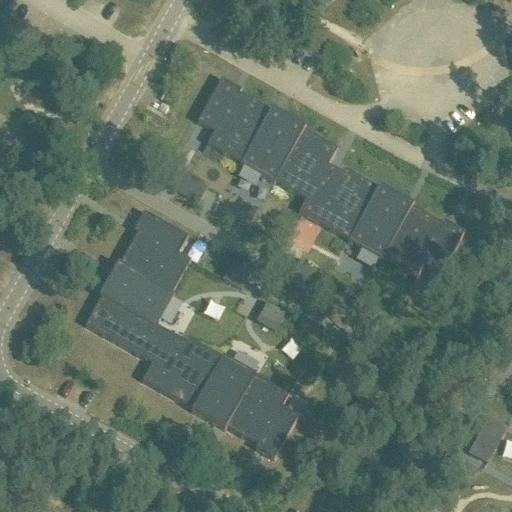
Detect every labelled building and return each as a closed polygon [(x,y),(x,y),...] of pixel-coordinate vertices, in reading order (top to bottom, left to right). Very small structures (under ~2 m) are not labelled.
[(221,82),(196,126),(213,135),(207,147),(237,164),(240,166),(239,167),(274,187),(274,185),(305,203),(298,216),(348,244),(347,245),(381,264),(382,263),(415,282),(422,270),(439,279),(464,235),(444,224),(442,228),(411,211),(413,208),(404,203),(399,201),(379,189),(377,191),(344,173),(342,176),(327,168),(337,152),(304,133),(305,131),(271,111),(270,114),(239,96),(241,93),(221,82)] [(202,197),(207,189),(182,175),(172,192),(194,205),(199,196),(202,197)] [(100,301),(84,329),(151,367),(141,384),(191,413),(190,415),(224,434),(225,432),(256,449),(254,453),(273,464),(298,419),(281,410),(288,398),(255,379),(256,377),(222,358),(221,360),(187,341),(185,345),(156,328),(173,298),(171,297),(190,263),(178,256),(188,240),(144,215),(133,234),(136,236),(119,267),(117,266),(98,300),(100,301)] [(233,265),(223,283),(241,293),(245,284),(243,282),(248,274),(233,265)] [(319,290),(325,280),(300,267),(286,291),(311,305),(315,298),(312,296),(317,288),(319,290)] [(262,316),(257,324),(274,334),(284,317),(269,308),(265,317),(262,316)] [(488,421),(478,439),(496,448),(504,434),(495,429),(497,426),(488,421)] [(478,439),(469,456),(478,461),(479,458),(488,462),(496,448),(478,439)]
